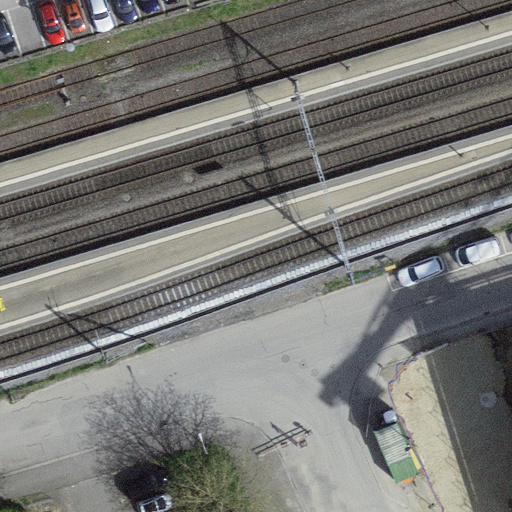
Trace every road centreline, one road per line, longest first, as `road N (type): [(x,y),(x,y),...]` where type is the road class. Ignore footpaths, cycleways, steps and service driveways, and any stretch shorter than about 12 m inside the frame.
road 1 (residential): [(0,429),(275,353)]
road 2 (residential): [(275,353),(511,277)]
road 3 (residential): [(275,353),(350,511)]
